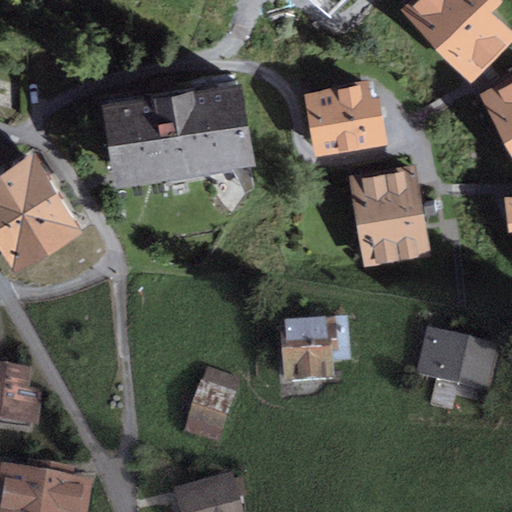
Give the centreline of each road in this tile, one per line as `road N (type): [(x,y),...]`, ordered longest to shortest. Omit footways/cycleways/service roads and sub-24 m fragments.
road 1 (residential): [(5,292),(128,507)]
road 2 (residential): [(117,260),(128,507)]
road 3 (residential): [(0,126),(67,166),(109,232),(117,260)]
